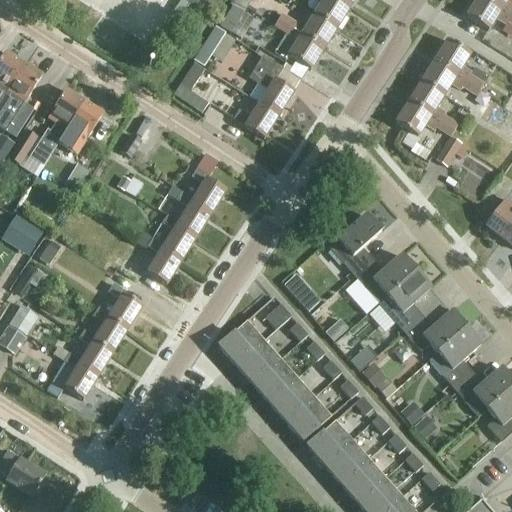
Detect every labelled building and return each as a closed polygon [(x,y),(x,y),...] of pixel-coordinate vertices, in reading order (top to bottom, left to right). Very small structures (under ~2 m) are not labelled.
[(185,0),(184,2),(194,8),(199,0),(185,0)] [(237,0),(234,5),(236,6),(245,12),(253,0),(237,0)] [(350,12),(330,0),(326,0),(315,18),(337,32),(350,12)] [(330,0),(350,12),(357,0),(330,0)] [(511,7),(508,5),(511,0),(481,0),(481,1),(511,19),(511,7)] [(511,19),(481,1),(468,21),(489,35),(497,23),(504,28),(505,25),(511,29),(511,19)] [(178,38),(196,11),(183,3),(165,29),(178,38)] [(230,37),(246,13),(245,12),(236,6),(220,30),(230,37)] [(278,24),(324,53),(337,32),(315,18),(314,20),(313,21),(308,29),(298,23),(296,22),(294,25),(282,17),(278,24)] [(311,74),(324,53),(278,24),(274,30),(287,39),(275,57),(286,64),(288,59),(311,74)] [(204,71),(211,59),(225,37),(215,30),(194,64),(204,71)] [(189,72),(203,49),(191,41),(176,65),(189,72)] [(436,65),(480,93),(483,87),(468,77),(470,74),(463,70),(470,58),(449,45),(436,65)] [(0,91),(6,95),(24,67),(5,55),(0,63),(0,91)] [(257,86),(269,94),(260,108),(279,120),(294,97),(274,85),(282,72),(261,59),(248,81),(257,86)] [(216,87),(229,94),(242,72),(229,65),(216,87)] [(436,65),(422,86),(444,100),(451,89),(458,93),(460,90),(476,100),(480,93),(436,65)] [(6,95),(2,103),(0,104),(0,130),(4,133),(41,78),(24,67),(6,95)] [(178,90),(188,96),(202,75),(192,68),(178,90)] [(444,100),(422,86),(409,107),(452,134),(456,127),(442,118),(444,115),(437,111),(444,100)] [(51,157),(59,146),(66,134),(84,106),(66,95),(49,123),(56,128),(50,137),(46,135),(32,158),(45,167),(51,157)] [(103,118),(84,106),(66,134),(75,139),(71,145),(80,150),(83,144),(85,146),(103,118)] [(452,134),(409,107),(396,128),(417,142),(425,130),(432,134),(434,131),(448,140),(452,134)] [(264,144),(279,120),(260,108),(251,122),(239,115),(235,123),(247,130),(246,132),(264,144)] [(7,163),(18,170),(36,142),(25,135),(7,163)] [(1,137),(0,139),(0,154),(7,159),(15,146),(1,137)] [(131,161),(141,144),(130,138),(120,155),(131,161)] [(458,146),(448,140),(436,158),(434,162),(446,169),(453,157),(460,162),(467,151),(458,146)] [(157,141),(152,149),(168,158),(173,150),(157,141)] [(76,168),(62,190),(74,197),(88,176),(76,168)] [(193,204),(213,217),(226,196),(206,184),(208,181),(196,173),(191,181),(203,189),(193,204)] [(124,195),(130,185),(123,181),(117,191),(124,195)] [(213,217),(193,204),(172,191),(167,199),(188,212),(179,227),(198,240),(213,217)] [(504,241),(511,230),(511,206),(506,202),(487,228),(504,241)] [(18,219),(8,235),(34,251),(44,235),(18,219)] [(179,227),(166,219),(162,227),(174,235),(164,250),(184,263),(198,240),(179,227)] [(371,262),(363,253),(381,237),(366,220),(338,245),(329,253),(343,269),(352,279),(371,262)] [(263,245),(273,252),(285,234),(276,227),(263,245)] [(144,251),(151,241),(141,235),(135,246),(144,251)] [(184,263),(164,250),(152,243),(146,251),(159,259),(147,277),(167,290),(184,263)] [(108,261),(120,269),(125,261),(112,253),(108,261)] [(315,253),(306,264),(326,280),(335,269),(315,253)] [(79,283),(91,270),(79,260),(68,274),(79,283)] [(357,284),(379,309),(416,277),(401,260),(383,276),(375,267),(357,284)] [(39,293),(47,282),(30,270),(13,295),(21,300),(30,287),(39,293)] [(511,276),(508,275),(499,295),(511,300),(511,276)] [(416,277),(379,309),(401,335),(420,318),(412,309),(430,294),(416,277)] [(110,319),(129,331),(142,311),(123,299),(125,296),(114,288),(108,298),(119,305),(110,319)] [(310,295),(298,305),(306,315),(318,304),(310,295)] [(13,331),(26,339),(38,320),(21,310),(10,329),(13,331)] [(275,334),(290,320),(281,310),(266,324),(275,334)] [(129,331),(110,319),(98,312),(93,320),(105,327),(96,342),(114,354),(129,331)] [(437,358),(465,333),(451,317),(433,333),(425,324),(406,340),(415,350),(424,343),(437,358)] [(347,332),(339,323),(334,328),(342,337),(347,332)] [(235,370),(264,344),(247,325),(219,351),(235,370)] [(300,347),(307,340),(297,329),(289,335),(300,347)] [(0,351),(13,360),(26,339),(13,331),(0,351)] [(465,333),(437,358),(444,365),(435,373),(451,391),(470,375),(462,366),(480,350),(465,333)] [(114,354),(96,342),(84,335),(79,343),(90,351),(80,366),(100,378),(114,354)] [(252,389),(281,364),(264,344),(235,370),(252,389)] [(316,366),(324,359),(314,347),(306,354),(316,366)] [(63,364),(67,358),(57,351),(53,358),(63,364)] [(358,356),(350,364),(358,374),(367,366),(358,356)] [(21,371),(48,372),(49,358),(22,357),(21,371)] [(100,378),(80,366),(69,358),(63,367),(75,374),(64,393),(83,405),(100,378)] [(269,408),(298,383),(281,364),(252,389),(269,408)] [(333,385),(341,378),(331,367),(323,373),(333,385)] [(372,393),(379,387),(367,371),(359,377),(372,393)] [(479,405),(487,415),(511,392),(511,386),(501,373),(483,389),(475,380),(456,397),(470,413),(479,405)] [(286,427),(315,402),(298,383),(269,408),(286,427)] [(351,404),(358,397),(348,386),(341,392),(351,404)] [(511,392),(487,415),(495,423),(486,431),(501,448),(511,437),(511,422),(511,392)] [(449,398),(441,405),(446,410),(454,403),(449,398)] [(315,402),(286,427),(303,446),(331,421),(315,402)] [(365,420),(373,414),(362,402),(355,409),(365,420)] [(411,429),(423,419),(413,408),(401,418),(411,429)] [(423,442),(434,432),(424,421),(413,431),(423,442)] [(382,440),(390,433),(379,422),(372,428),(382,440)] [(324,470),(353,445),(335,425),(307,451),(324,470)] [(399,459),(406,452),(396,440),(388,447),(399,459)] [(341,489),(369,464),(353,445),(324,470),(341,489)] [(19,462),(7,455),(1,465),(13,473),(6,484),(33,500),(47,478),(20,461),(19,462)] [(415,478),(423,471),(413,459),(405,466),(415,478)] [(357,508),(386,483),(369,464),(341,489),(357,508)] [(430,496),(438,489),(428,478),(420,484),(430,496)] [(360,511),(390,511),(403,502),(386,483),(357,508),(360,511)] [(412,511),(403,502),(390,511),(412,511)]
